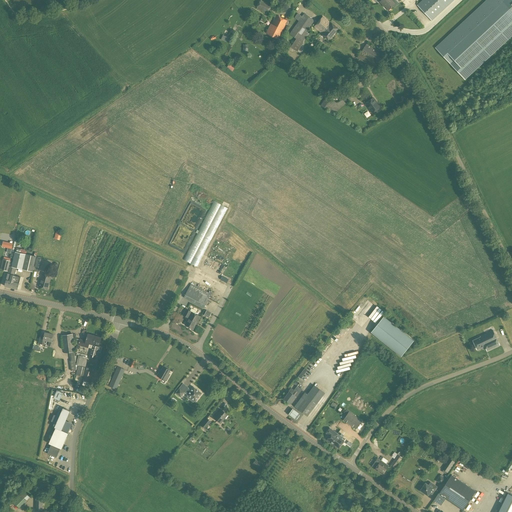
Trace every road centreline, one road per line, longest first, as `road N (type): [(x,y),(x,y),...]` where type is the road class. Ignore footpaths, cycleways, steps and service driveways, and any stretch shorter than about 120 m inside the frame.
road 1 (secondary): [(348,466),(199,352),(122,322)]
road 2 (unclassified): [(511,266),(401,55)]
road 3 (unclassified): [(348,466),(408,397),(511,353)]
road 4 (unclassified): [(72,511),(74,440),(122,322)]
road 5 (secondary): [(122,322),(0,293)]
